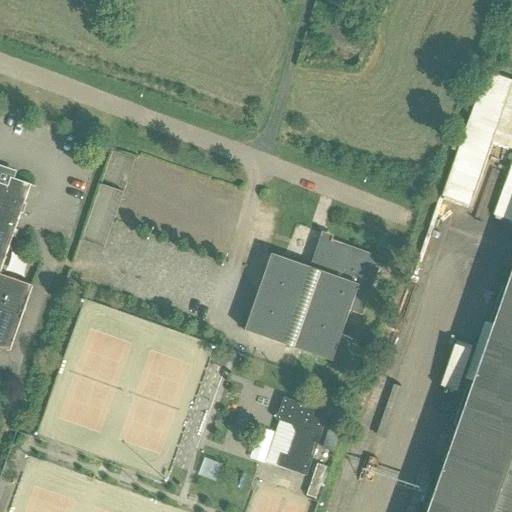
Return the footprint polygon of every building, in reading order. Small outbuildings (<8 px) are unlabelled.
[(361,59),(370,41),(318,16),(309,34),(361,59)] [(8,186),(0,183),(0,347),(11,351),(33,286),(0,275),(31,185),(11,178),(8,186)] [(383,258),(331,240),(330,245),(319,242),(311,267),(273,254),(246,331),(333,362),(351,311),(364,316),(383,258)] [(511,511),(511,275),(428,511),(511,511)] [(306,477),(328,413),(283,398),(276,420),(292,426),(296,434),(288,457),(282,455),(278,467),(306,477)] [(334,452),(345,420),(333,417),(323,449),(334,452)] [(316,499),(327,468),(317,465),(307,496),(316,499)]
